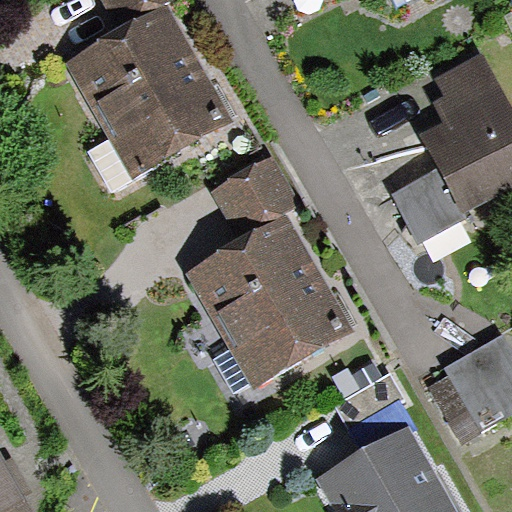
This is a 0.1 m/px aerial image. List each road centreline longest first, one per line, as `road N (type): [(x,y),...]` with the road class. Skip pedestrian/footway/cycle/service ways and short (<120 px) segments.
road 1 (residential): [(227,0),(427,354)]
road 2 (residential): [(0,284),(127,511)]
